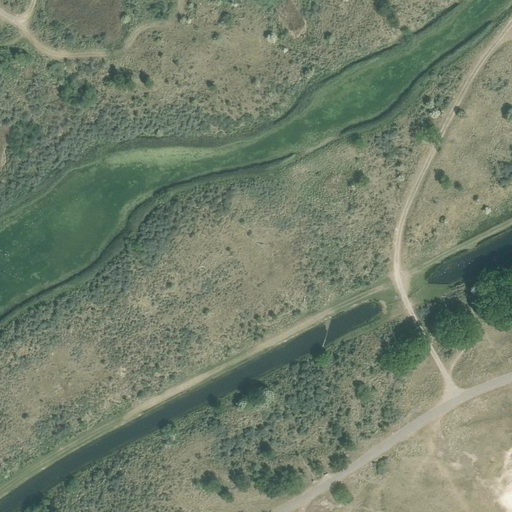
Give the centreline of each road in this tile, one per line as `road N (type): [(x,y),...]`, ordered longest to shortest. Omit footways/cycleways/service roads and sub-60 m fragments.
road 1 (track): [(511,376),(459,398),(280,511)]
road 2 (track): [(397,274),(511,218)]
